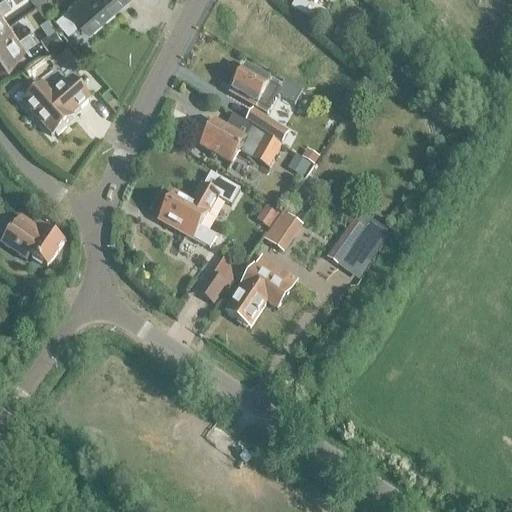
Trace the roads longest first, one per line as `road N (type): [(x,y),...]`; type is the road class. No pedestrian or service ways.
road 1 (residential): [(95,216),(200,0)]
road 2 (residential): [(293,433),(95,298)]
road 3 (residential): [(7,415),(95,298)]
road 4 (unclassified): [(409,511),(293,433)]
road 5 (residential): [(95,216),(60,199),(0,132)]
